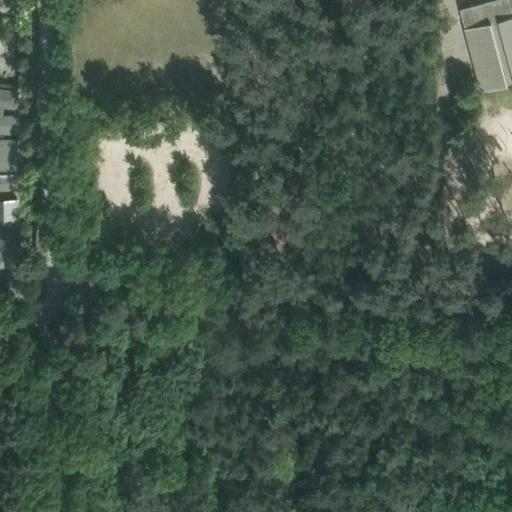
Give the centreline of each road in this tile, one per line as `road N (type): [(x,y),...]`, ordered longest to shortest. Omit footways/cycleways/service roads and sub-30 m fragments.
road 1 (track): [(511,287),(303,289),(115,277),(92,282),(22,326),(0,318)]
road 2 (track): [(50,307),(40,0)]
road 3 (track): [(53,511),(50,307)]
